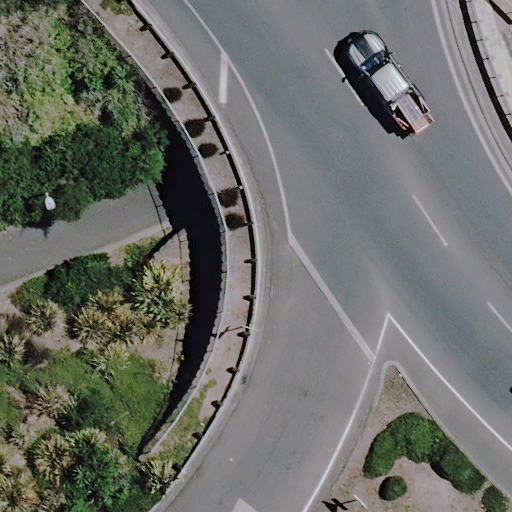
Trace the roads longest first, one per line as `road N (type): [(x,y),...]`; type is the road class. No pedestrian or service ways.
road 1 (tertiary): [(244,511),(276,469),(393,165)]
road 2 (primary): [(511,324),(393,165)]
